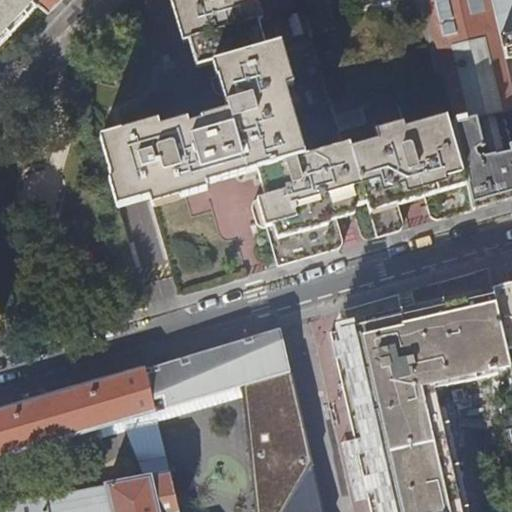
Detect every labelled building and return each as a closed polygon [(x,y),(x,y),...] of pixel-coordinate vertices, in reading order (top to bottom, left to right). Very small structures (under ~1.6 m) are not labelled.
[(0,0),(0,39),(35,3),(30,0),(0,0)] [(30,0),(35,3),(48,15),(56,8),(63,0),(30,0)] [(169,0),(182,44),(187,42),(196,69),(211,65),(214,78),(209,79),(213,92),(214,94),(216,95),(218,96),(220,95),(224,112),(202,118),(203,122),(188,126),(185,116),(119,135),(118,134),(101,140),(113,181),(109,182),(117,211),(139,203),(139,202),(148,200),(151,207),(205,191),(204,187),(256,172),(264,199),(255,201),(253,203),(250,205),(250,209),(256,228),(259,230),(262,231),(265,230),(277,268),(319,256),(340,249),(342,247),(343,244),(336,218),(345,215),(353,213),(352,208),(365,203),(377,239),(386,236),(400,232),(402,230),(402,228),(402,225),(396,204),(422,197),(429,218),(431,221),(434,222),(450,218),(472,211),(451,122),(422,0),(388,0),(335,18),(329,0),(169,0)] [(490,113),(511,107),(511,87),(493,6),(492,2),(491,0),(422,0),(451,122),(475,116),(490,113)] [(511,33),(501,37),(506,59),(511,56),(511,33)] [(234,228),(228,201),(224,202),(221,190),(209,192),(217,232),(234,228)] [(510,366),(506,350),(492,289),(488,269),(432,285),(411,291),(417,313),(405,317),(398,295),(348,310),(345,311),(349,329),(330,333),(333,343),(345,398),(357,450),(370,508),(371,511),(462,511),(434,385),(510,366)] [(511,284),(492,289),(506,350),(511,348),(511,284)] [(320,511),(297,408),(281,338),(238,343),(145,371),(153,400),(172,395),(174,405),(243,387),(256,511),(320,511)] [(0,457),(156,411),(153,400),(145,371),(145,368),(115,377),(37,400),(0,410),(0,511),(179,511),(176,494),(171,474),(0,505),(0,457)]
